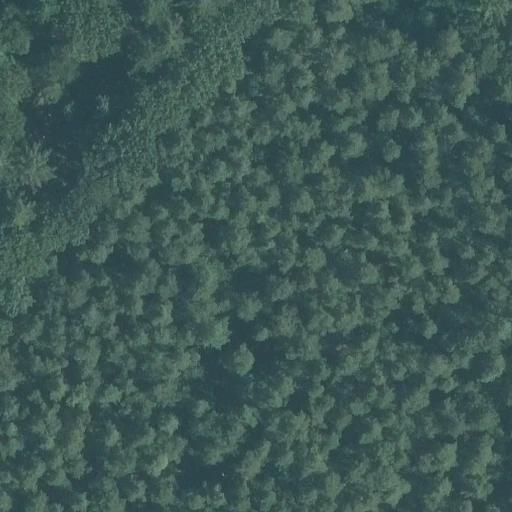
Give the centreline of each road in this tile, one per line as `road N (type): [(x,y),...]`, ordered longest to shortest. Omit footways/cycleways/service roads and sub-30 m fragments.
road 1 (track): [(0,316),(269,0)]
road 2 (track): [(108,182),(0,37)]
